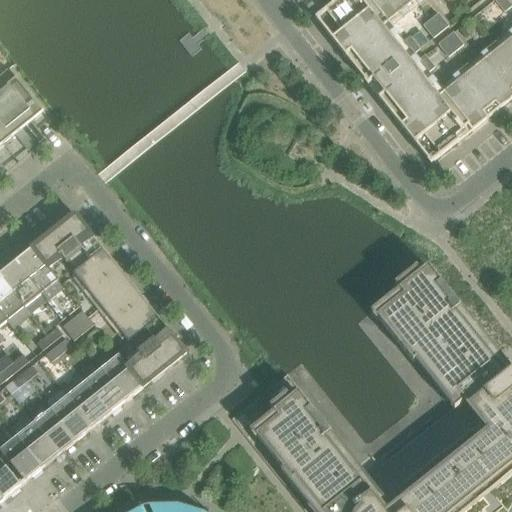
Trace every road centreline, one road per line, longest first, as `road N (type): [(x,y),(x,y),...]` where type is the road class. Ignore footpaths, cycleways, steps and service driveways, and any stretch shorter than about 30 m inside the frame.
road 1 (residential): [(0,218),(70,162),(237,368),(60,511)]
road 2 (residential): [(264,0),(437,215),(511,155)]
